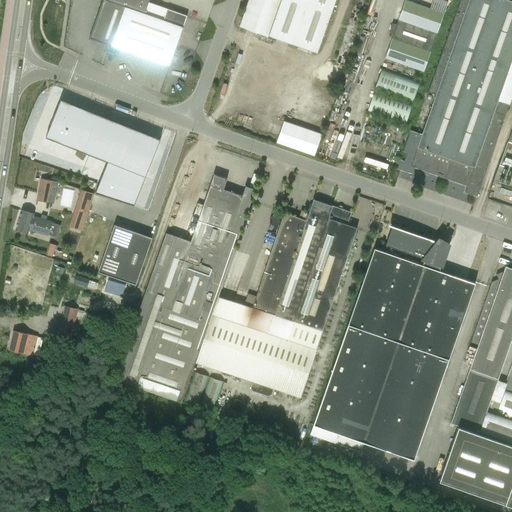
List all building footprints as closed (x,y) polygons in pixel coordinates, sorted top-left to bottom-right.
[(187,16),(167,9),(149,2),(149,0),(103,0),(90,38),(108,45),(107,48),(109,52),(117,55),(119,49),(169,66),(187,16)] [(248,0),(240,26),(268,36),(317,53),(320,43),(335,0),(248,0)] [(405,0),(385,57),(424,70),(444,13),(405,0)] [(477,197),(480,189),(504,120),(509,105),(498,101),(511,59),(511,1),(508,0),(460,0),(428,92),(436,95),(422,134),(411,130),(404,151),(408,153),(404,161),(400,160),(397,169),(412,174),(414,167),(467,186),(465,192),(477,197)] [(374,88),(412,101),(419,80),(382,67),(374,88)] [(405,123),(412,101),(374,89),(367,111),(405,123)] [(95,193),(134,205),(160,139),(57,98),(42,136),(107,162),(95,193)] [(284,121),(276,142),(314,156),(322,134),(284,121)] [(375,168),(377,162),(364,157),(362,163),(375,168)] [(198,218),(195,228),(190,241),(166,233),(138,313),(204,336),(218,296),(222,284),(255,189),(245,186),(242,195),(224,188),(227,179),(214,174),(203,205),(197,203),(193,216),(198,218)] [(58,182),(51,180),(41,178),(37,200),(54,204),(58,182)] [(88,212),(95,194),(81,190),(75,208),(88,212)] [(314,199),(309,213),(302,210),(299,218),(284,213),(253,308),(218,296),(204,336),(309,373),(357,228),(347,225),(351,212),(342,209),(342,208),(342,207),(340,206),(338,207),(332,206),(332,205),(332,206),(314,200),(314,199)] [(82,231),(88,212),(75,208),(69,227),(82,231)] [(16,229),(28,233),(29,229),(53,236),(57,224),(33,217),(34,214),(22,210),(16,229)] [(115,224),(98,272),(136,284),(152,238),(115,224)] [(466,280),(475,255),(476,255),(446,244),(445,247),(438,245),(439,242),(391,225),(391,226),(385,244),(422,257),(419,264),(374,248),(348,324),(309,435),(358,452),(362,442),(412,460),(443,373),(448,360),(475,284),(475,283),(466,280)] [(56,245),(50,243),(46,255),(52,257),(56,245)] [(64,269),(58,266),(56,272),(62,274),(64,269)] [(490,401),(497,380),(511,338),(511,266),(510,268),(505,266),(503,273),(502,272),(496,275),(498,279),(492,282),(470,344),(477,346),(451,423),(458,426),(478,433),(486,411),(490,401)] [(73,283),(87,287),(89,280),(75,276),(73,283)] [(79,309),(64,306),(57,340),(71,343),(77,315),(78,309),(79,309)] [(195,362),(204,336),(138,313),(115,379),(182,402),(195,362)] [(9,349),(31,354),(38,356),(42,338),(35,336),(14,331),(9,349)] [(195,362),(253,381),(251,387),(253,391),(268,396),(272,395),(274,388),(301,397),(309,373),(204,336),(195,362)] [(224,382),(195,372),(185,401),(214,411),(224,382)] [(511,392),(504,390),(502,389),(497,403),(499,404),(497,409),(505,412),(507,415),(511,416),(511,392)] [(478,433),(511,444),(511,420),(486,411),(478,433)] [(511,444),(478,433),(458,426),(439,480),(511,505),(511,444)]
